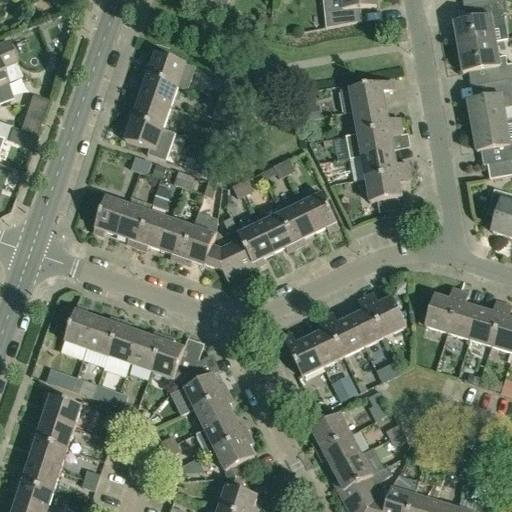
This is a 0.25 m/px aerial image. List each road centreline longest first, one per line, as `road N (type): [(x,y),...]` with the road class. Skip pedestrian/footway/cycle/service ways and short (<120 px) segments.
road 1 (tertiary): [(30,252),(118,0)]
road 2 (residential): [(447,257),(453,219),(413,0)]
road 3 (residential): [(237,322),(392,255),(447,257)]
road 4 (residential): [(30,252),(237,322)]
road 5 (residential): [(322,511),(238,349),(237,322)]
